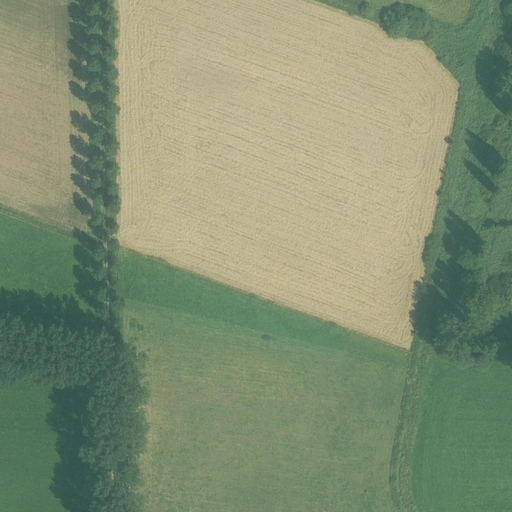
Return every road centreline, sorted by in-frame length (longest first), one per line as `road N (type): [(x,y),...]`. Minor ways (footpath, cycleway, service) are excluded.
road 1 (track): [(101,0),(108,356)]
road 2 (track): [(108,356),(111,511)]
